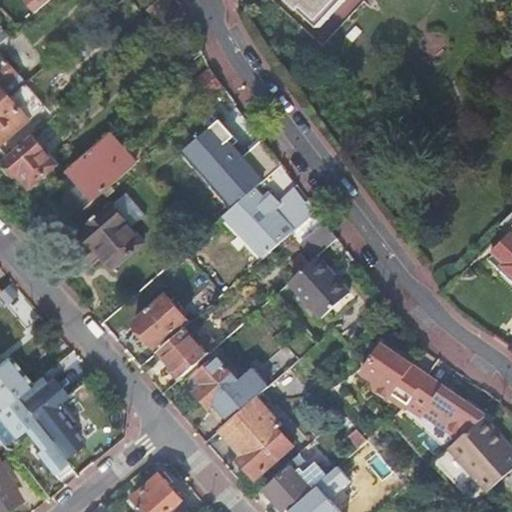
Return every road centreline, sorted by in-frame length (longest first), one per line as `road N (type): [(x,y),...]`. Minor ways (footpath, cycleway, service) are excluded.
road 1 (residential): [(197,0),(236,69),(328,191),(433,317),(511,381)]
road 2 (residential): [(160,428),(0,238)]
road 3 (residential): [(160,428),(64,511)]
